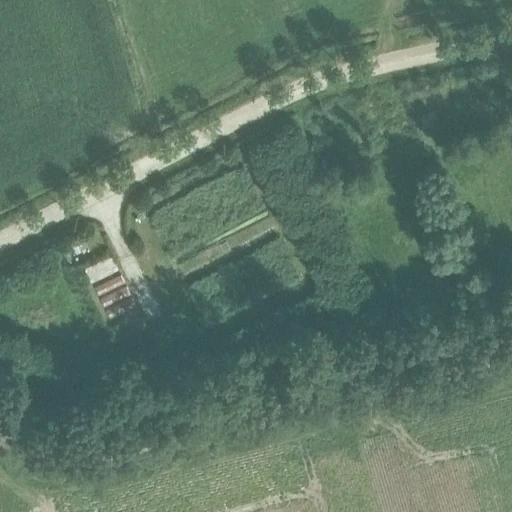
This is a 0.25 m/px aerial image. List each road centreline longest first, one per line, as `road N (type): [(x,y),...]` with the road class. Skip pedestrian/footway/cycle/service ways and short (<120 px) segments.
road 1 (tertiary): [(511,37),(305,91),(0,245)]
road 2 (track): [(0,447),(76,467),(112,464),(511,356)]
